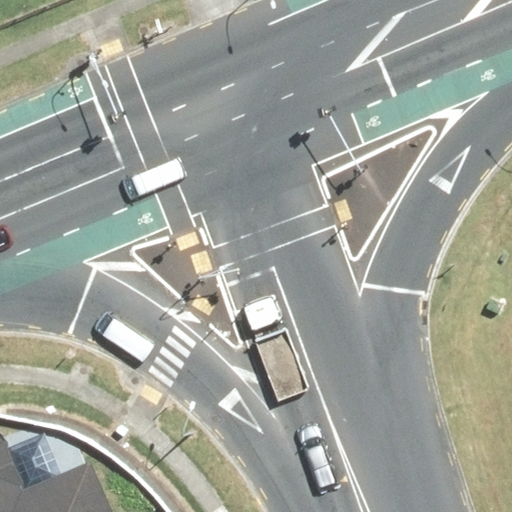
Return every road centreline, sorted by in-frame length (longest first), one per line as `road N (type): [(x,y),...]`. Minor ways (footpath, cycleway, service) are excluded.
road 1 (secondary): [(511,85),(419,222),(401,289),(374,511)]
road 2 (secondary): [(351,511),(178,347),(0,277)]
road 3 (secondary): [(217,122),(365,511)]
road 4 (secondary): [(217,122),(511,1)]
road 5 (secondary): [(0,217),(217,122)]
